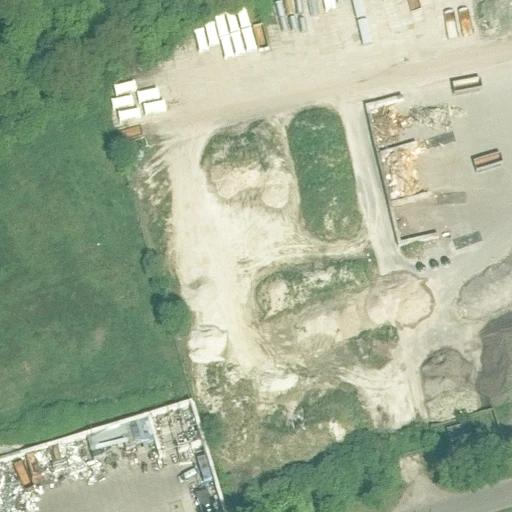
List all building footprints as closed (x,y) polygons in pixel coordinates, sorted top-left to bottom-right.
[(244,40),(254,38),(250,17),(240,19),(244,40)] [(144,70),(147,84),(164,80),(161,66),(144,70)] [(114,117),(131,113),(127,99),(110,103),(114,117)] [(140,118),(121,121),(123,131),(142,127),(140,118)] [(169,401),(146,406),(148,415),(171,410),(169,401)] [(470,438),(470,436),(467,427),(446,433),(450,444),(470,438)] [(77,489),(79,500),(108,495),(106,484),(77,489)] [(173,492),(173,511),(184,511),(183,492),(173,492)] [(114,496),(114,508),(135,507),(135,496),(114,496)]
